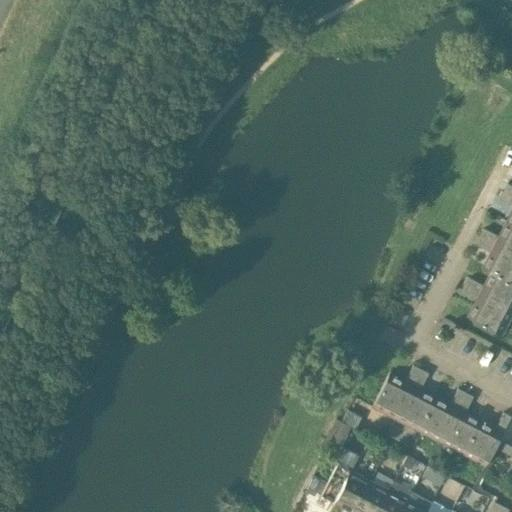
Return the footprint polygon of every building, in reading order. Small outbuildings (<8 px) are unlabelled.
[(508,202),(511,194),(504,190),(500,198),(508,202)] [(500,235),(496,243),(511,251),(511,222),(508,220),(500,235)] [(484,227),(480,235),(488,239),(492,231),(484,227)] [(488,239),(495,243),(499,235),(492,231),(488,239)] [(488,239),(480,235),(476,242),(484,246),(488,239)] [(495,243),(488,239),(484,246),(491,250),(495,243)] [(492,250),(483,266),(492,271),(492,270),(511,280),(511,251),(496,243),(492,250)] [(485,284),(481,292),(511,308),(511,280),(492,270),(492,271),(485,284)] [(469,276),(465,284),(473,288),(477,280),(469,276)] [(477,280),(473,288),(480,292),(484,284),(477,280)] [(469,296),(473,288),(465,284),(461,292),(469,296)] [(476,300),(480,292),(473,288),(469,296),(476,300)] [(477,300),(468,315),(503,333),(511,315),(511,308),(481,292),(477,300)] [(413,364),(409,372),(417,376),(421,368),(413,364)] [(417,376),(424,380),(428,372),(421,368),(417,376)] [(389,371),(371,405),(395,418),(413,383),(405,379),(389,371)] [(413,383),(417,376),(409,372),(405,379),(413,383)] [(420,387),(424,380),(417,376),(413,383),(420,387)] [(413,383),(395,418),(417,429),(435,395),(420,387),(413,383)] [(458,387),(454,395),(461,399),(465,391),(458,387)] [(461,399),(469,403),(473,395),(465,391),(461,399)] [(435,395),(417,429),(439,441),(457,407),(450,403),(435,395)] [(457,406),(461,399),(454,395),(450,402),(457,406)] [(465,410),(469,403),(461,399),(457,406),(465,410)] [(457,407),(439,441),(462,453),(480,418),(465,411),(457,407)] [(347,408),(341,419),(355,427),(361,416),(347,408)] [(503,411),(499,419),(507,423),(511,415),(503,411)] [(323,442),(337,449),(350,424),(341,420),(336,417),(323,442)] [(480,418),(462,453),(485,465),(499,439),(503,430),(495,426),(480,418)] [(503,430),(507,423),(499,419),(495,426),(503,430)] [(511,445),(504,441),(500,449),(511,455),(511,445)] [(409,468),(414,458),(406,455),(401,464),(409,468)] [(337,462),(321,493),(353,510),(369,479),(337,462)] [(445,474),(438,490),(449,495),(456,479),(445,474)] [(319,487),(316,479),(311,477),(306,486),(316,492),(319,487)] [(353,510),(355,511),(376,511),(388,489),(369,479),(353,510)] [(393,479),(388,489),(376,511),(400,511),(412,489),(393,479)] [(412,489),(400,511),(424,511),(426,509),(432,499),(412,489)] [(461,511),(434,500),(430,509),(437,511),(461,511)] [(494,501),(490,508),(497,511),(502,504),(494,501)]
